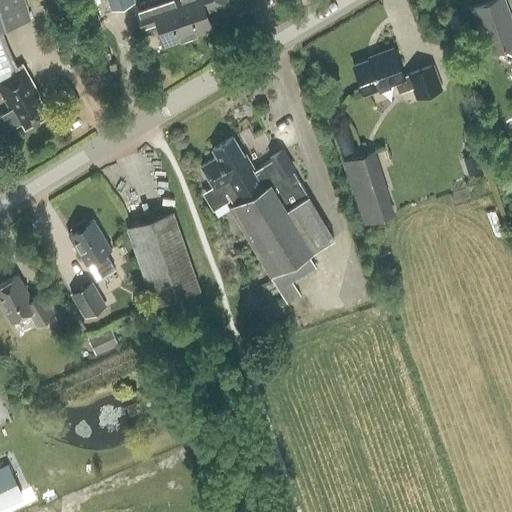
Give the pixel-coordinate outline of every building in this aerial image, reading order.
[(10,50),(3,29),(32,19),(26,0),(0,0),(0,89),(11,110),(0,115),(0,124),(3,129),(20,119),(25,128),(49,115),(37,96),(40,94),(23,64),(18,67),(10,50)] [(91,0),(95,10),(99,8),(101,13),(112,10),(135,2),(134,0),(91,0)] [(188,36),(176,0),(152,0),(135,6),(145,33),(160,28),(165,44),(188,36)] [(207,12),(228,4),(226,0),(176,0),(188,36),(212,28),(207,12)] [(511,19),(511,20),(504,0),(492,0),(472,7),(480,30),(477,37),(499,48),(511,54),(511,19)] [(417,97),(441,88),(433,65),(409,74),(404,76),(393,49),(377,55),(378,57),(354,65),(364,92),(395,81),(399,92),(414,87),(417,97)] [(357,150),(347,121),(334,126),(344,155),(357,150)] [(334,238),(283,153),(281,149),(269,156),(272,160),(253,171),(251,167),(253,165),(246,154),(244,155),(233,136),(213,149),(217,156),(201,166),(214,187),(208,191),(207,195),(212,204),(216,206),(228,198),(225,193),(227,191),(235,203),(229,206),(287,302),(300,294),(292,280),(316,266),(309,253),(334,238)] [(396,214),(374,150),(344,160),(365,224),(396,214)] [(470,175),(482,171),(477,155),(465,159),(470,175)] [(154,303),(200,287),(173,211),(127,227),(154,303)] [(94,219),(90,222),(88,218),(71,228),(73,231),(69,234),(87,264),(96,279),(115,268),(106,254),(112,250),(94,219)] [(36,324),(54,314),(42,293),(31,299),(17,275),(0,284),(0,298),(13,321),(29,311),(36,324)] [(85,316),(106,304),(92,281),(71,293),(85,316)] [(118,343),(111,327),(88,337),(96,354),(118,343)] [(0,507),(22,497),(8,465),(0,469),(0,507)]
